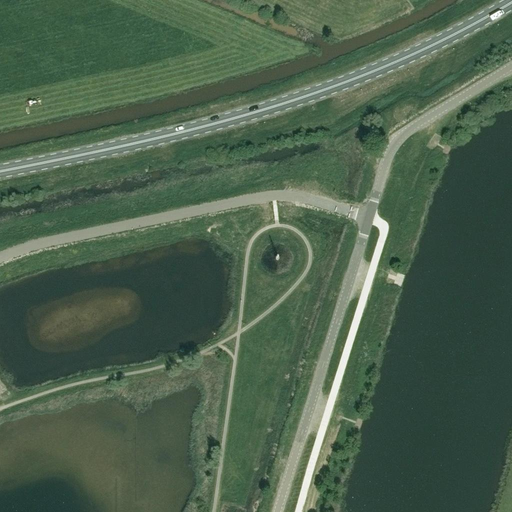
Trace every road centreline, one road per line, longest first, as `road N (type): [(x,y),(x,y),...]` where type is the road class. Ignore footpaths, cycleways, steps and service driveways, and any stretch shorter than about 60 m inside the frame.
road 1 (primary): [(0,171),(263,110),(372,72),(511,2)]
road 2 (residential): [(0,259),(278,194),(368,219)]
road 3 (unclassified): [(277,511),(368,219)]
road 4 (unclassified): [(368,219),(394,142),(511,66)]
